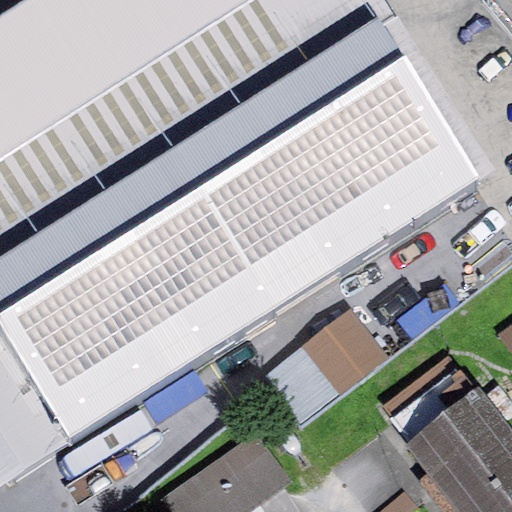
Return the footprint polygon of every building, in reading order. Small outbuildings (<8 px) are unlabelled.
[(383,0),(287,0),(0,180),(0,504),(506,191),(383,0)] [(46,0),(0,29),(0,180),(287,0),(46,0)] [(511,334),(499,344),(511,362),(511,334)] [(317,349),(268,387),(306,435),(354,397),(317,349)] [(382,416),(392,428),(458,378),(448,366),(382,416)] [(475,368),(460,380),(500,433),(511,423),(511,408),(499,393),(496,395),(475,368)] [(392,428),(414,458),(480,408),(460,380),(458,378),(392,428)] [(414,458),(407,464),(444,511),(511,511),(511,448),(500,433),(480,408),(414,458)] [(257,444),(164,508),(167,511),(268,511),(293,495),(257,444)] [(413,511),(416,510),(405,496),(385,511),(413,511)]
